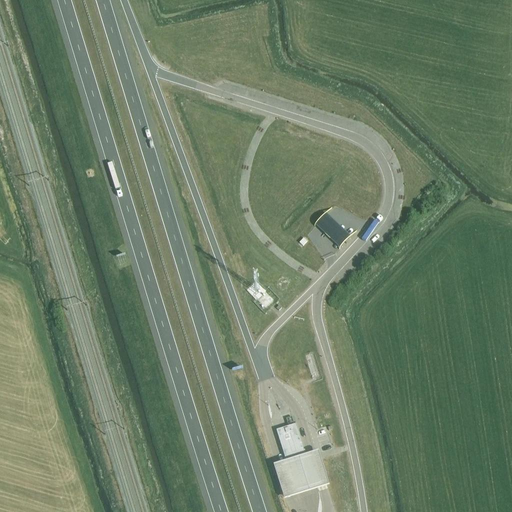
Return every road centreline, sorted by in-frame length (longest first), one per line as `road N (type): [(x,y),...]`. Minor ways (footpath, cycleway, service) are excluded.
road 1 (motorway): [(63,0),(221,511)]
road 2 (motorway): [(259,511),(102,0)]
